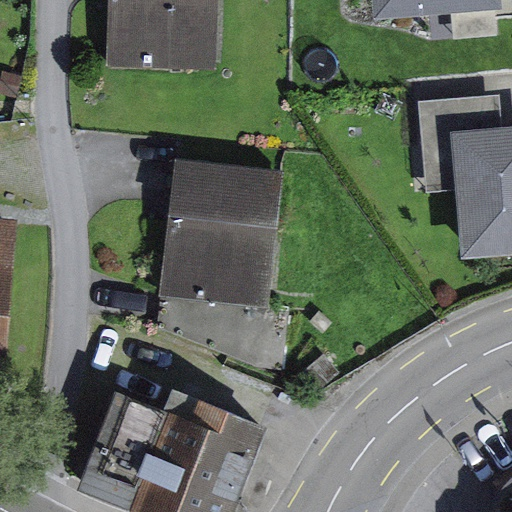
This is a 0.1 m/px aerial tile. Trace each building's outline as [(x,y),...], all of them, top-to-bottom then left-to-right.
[(223,0),(112,0),(111,65),(221,68),(223,0)] [(374,0),(376,16),(457,9),(503,5),(502,0),(374,0)] [(503,5),(457,9),(460,37),(505,34),(503,5)] [(502,125),(499,93),(423,99),(430,185),(457,182),(453,129),(502,125)] [(511,252),(511,123),(502,125),(453,129),(457,182),(463,256),(511,252)] [(289,169),(179,158),(164,296),(168,296),(275,307),(289,169)] [(0,363),(11,365),(25,224),(0,221),(0,363)] [(265,366),(295,369),(301,310),(275,307),(168,296),(165,328),(265,366)] [(81,481),(161,511),(235,511),(271,424),(173,386),(164,408),(115,388),(81,481)] [(511,511),(511,478),(499,491),(490,511),(511,511)]
